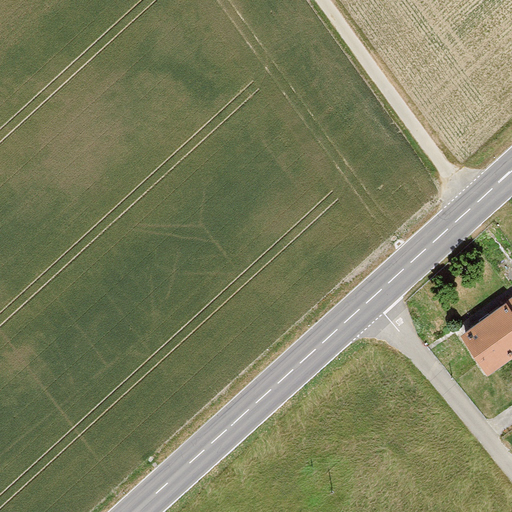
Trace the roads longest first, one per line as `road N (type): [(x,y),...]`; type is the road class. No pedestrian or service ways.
road 1 (primary): [(139,511),(511,172)]
road 2 (track): [(322,0),(473,207)]
road 3 (track): [(366,303),(511,467)]
